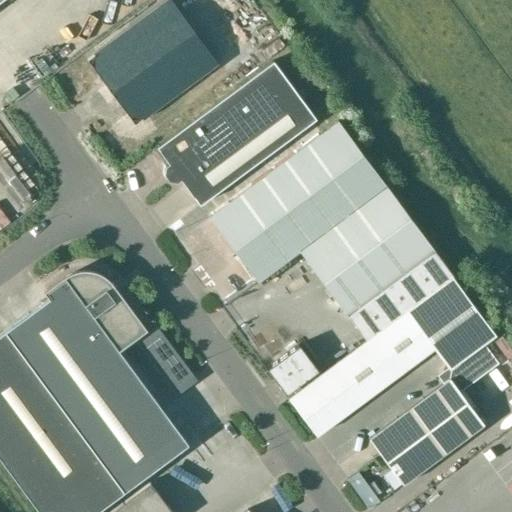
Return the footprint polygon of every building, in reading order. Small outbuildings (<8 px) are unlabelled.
[(67,18),(77,15),(84,10),(88,2),(88,0),(43,0),(44,3),(49,11),(57,17),(67,18)] [(169,0),(167,0),(87,60),(134,124),(216,63),(169,0)] [(177,182),(180,180),(199,205),(316,119),(273,61),(156,147),(168,164),(165,166),(164,174),(169,181),(177,182)] [(257,282),(299,251),(386,186),(338,121),(209,217),(257,282)] [(0,193),(9,196),(13,196),(17,195),(24,190),(28,183),(29,175),(27,168),(22,161),(14,158),(6,158),(0,160),(0,193)] [(434,251),(386,186),(299,251),(347,315),(366,340),(452,276),(434,251)] [(0,334),(0,458),(39,511),(96,511),(124,492),(188,444),(111,340),(137,320),(110,285),(107,281),(102,277),(97,275),(92,273),(86,272),(81,272),(75,273),(70,275),(65,279),(47,292),(51,297),(5,331),(0,334)] [(495,334),(452,276),(366,340),(288,398),(316,435),(433,348),(449,369),(482,344),(495,334)] [(154,327),(134,341),(172,392),(194,375),(193,374),(190,376),(154,327)] [(449,369),(443,373),(443,383),(449,378),(459,391),(496,363),(482,344),(449,369)] [(267,369),(285,393),(316,370),(298,346),(267,369)] [(443,383),(368,438),(402,485),(484,424),(459,391),(449,378),(443,383)] [(460,480),(466,488),(490,470),(484,461),(460,480)] [(172,511),(150,482),(109,511),(172,511)] [(367,487),(359,493),(369,507),(377,501),(367,487)]
